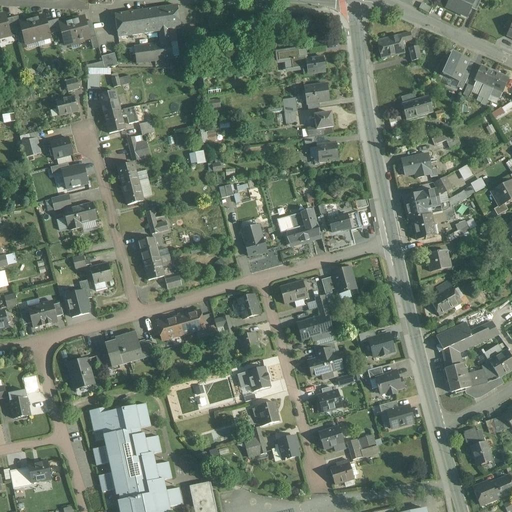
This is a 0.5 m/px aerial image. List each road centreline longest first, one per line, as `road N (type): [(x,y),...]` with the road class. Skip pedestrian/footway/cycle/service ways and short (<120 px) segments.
road 1 (tertiary): [(354,0),(395,239)]
road 2 (residential): [(262,277),(320,473)]
road 3 (tertiary): [(395,239),(440,427)]
road 4 (residential): [(140,312),(85,134)]
road 5 (residential): [(262,277),(395,239)]
road 6 (residential): [(140,312),(262,277)]
road 7 (residential): [(400,10),(511,60)]
